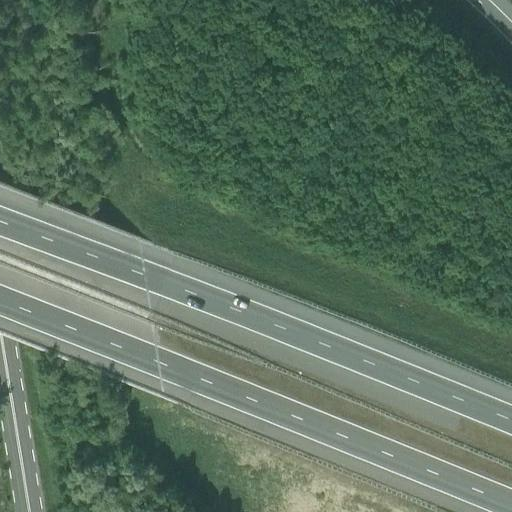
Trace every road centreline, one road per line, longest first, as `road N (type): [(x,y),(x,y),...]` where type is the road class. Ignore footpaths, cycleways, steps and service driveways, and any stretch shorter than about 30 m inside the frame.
road 1 (motorway): [(0,300),(511,507)]
road 2 (motorway): [(511,422),(0,223)]
road 3 (secondary): [(0,319),(31,511)]
